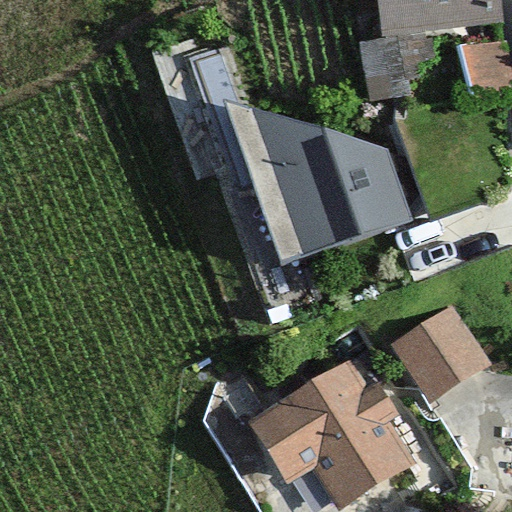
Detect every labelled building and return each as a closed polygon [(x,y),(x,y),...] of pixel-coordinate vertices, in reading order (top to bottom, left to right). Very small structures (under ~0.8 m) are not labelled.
[(372,0),(378,36),(491,20),(488,0),(372,0)] [(496,47),(461,54),(471,100),(506,93),(496,47)] [(389,149),(228,102),(283,265),(413,222),(389,149)] [(447,318),(394,354),(425,400),(478,365),(447,318)] [(343,372),(249,432),(285,488),(307,473),(331,511),(333,511),(403,467),(376,424),(386,417),(372,395),(361,401),(343,372)]
